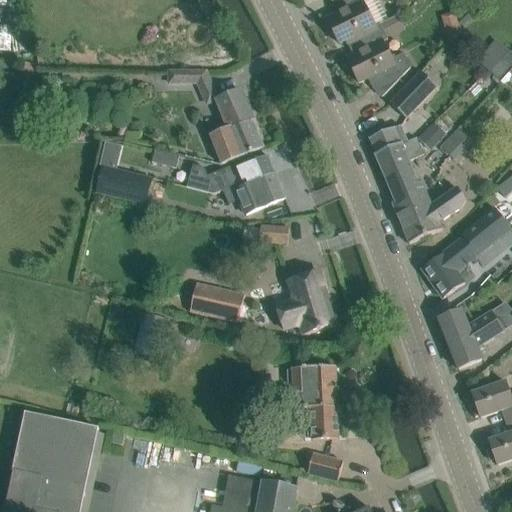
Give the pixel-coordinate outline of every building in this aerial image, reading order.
[(394,34),(388,21),(375,27),(362,3),(364,0),(341,0),(346,4),(348,10),(327,20),(339,45),(346,42),(347,46),(348,46),(352,55),(382,41),(394,34)] [(404,29),(397,16),(388,21),(394,34),(404,29)] [(383,98),(412,69),(404,54),(391,60),(382,41),(352,55),(353,56),(347,60),(359,85),(369,80),(375,90),(383,98)] [(511,66),(506,61),(492,75),(501,84),(511,73),(511,66)] [(183,72),(168,72),(168,86),(183,86),(183,72)] [(419,72),(388,103),(404,119),(434,87),(419,72)] [(229,129),(210,137),(211,141),(218,158),(222,166),(222,167),(231,163),(246,157),(264,149),(252,121),(253,120),(241,92),(222,99),(220,100),(217,102),(217,103),(229,129)] [(436,126),(419,142),(431,155),(448,139),(436,126)] [(417,140),(408,143),(401,127),(370,140),(377,156),(376,157),(387,183),(412,172),(408,164),(425,157),(417,140)] [(458,129),(440,149),(454,163),(473,143),(458,129)] [(179,157),(155,151),(152,164),(176,170),(179,157)] [(247,184),(248,183),(249,185),(275,175),(268,157),(238,170),(236,166),(208,178),(204,169),(193,167),(188,189),(215,195),(224,192),(247,182),(247,184)] [(100,168),(93,193),(142,206),(148,180),(100,168)] [(431,208),(421,182),(416,184),(412,172),(387,183),(391,194),(392,193),(396,204),(393,205),(400,222),(432,210),(431,208)] [(247,182),(224,192),(229,205),(240,201),(247,216),(260,211),(265,208),(267,208),(285,200),(275,175),(249,185),(248,183),(247,184),(247,182)] [(460,189),(431,208),(432,210),(400,222),(410,245),(443,231),(440,224),(463,209),(468,202),(460,189)] [(443,257),(422,272),(442,302),(464,286),(456,275),(466,267),(468,269),(469,268),(468,267),(474,262),(475,263),(476,262),(475,260),(478,258),(479,259),(511,233),(511,232),(510,233),(495,213),(497,212),(496,211),(462,237),(463,238),(464,237),(465,240),(443,257)] [(288,246),(289,229),(261,227),(260,243),(288,246)] [(336,327),(320,273),(288,283),(294,302),(277,307),(284,331),(300,326),(303,337),(336,327)] [(196,285),(189,314),(238,325),(244,296),(196,285)] [(462,312),(439,321),(459,371),(482,362),(477,350),(503,333),(500,328),(511,320),(511,312),(506,306),(492,315),(469,329),(462,312)] [(141,315),(133,355),(161,361),(170,321),(141,315)] [(338,409),(336,368),(292,370),(294,411),(311,410),(312,442),(339,441),(337,409),(338,409)] [(511,421),(511,399),(506,383),(472,395),(474,401),(469,403),(475,419),(480,417),(481,420),(503,412),(507,423),(511,421)] [(81,511),(99,431),(25,415),(13,474),(22,476),(15,508),(0,511),(81,511)] [(490,445),(485,446),(490,462),(495,461),(498,467),(511,461),(511,421),(507,423),(511,435),(489,442),(490,445)] [(338,483),(343,463),(313,456),(308,475),(338,483)] [(293,511),(297,491),(229,477),(223,509),(212,507),(211,511),(293,511)]
